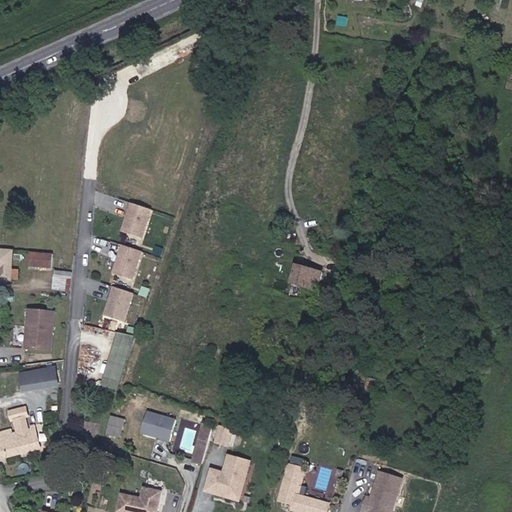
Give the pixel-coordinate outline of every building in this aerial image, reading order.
[(153,211),(129,202),(119,230),(143,238),(153,211)] [(141,251),(122,245),(113,274),(132,280),(141,251)] [(0,278),(10,279),(10,250),(0,249),(0,278)] [(31,251),(30,266),(53,268),(54,253),(31,251)] [(301,293),(307,275),(283,266),(276,285),(301,293)] [(73,290),(74,271),(55,270),(54,289),(73,290)] [(132,296),(113,290),(104,318),(123,324),(132,296)] [(47,352),(48,333),(42,332),(43,314),(25,312),(22,350),(47,352)] [(119,331),(102,384),(120,390),(137,337),(119,331)] [(101,367),(110,339),(92,332),(82,361),(101,367)] [(52,371),(37,374),(39,386),(54,384),(52,371)] [(37,374),(17,377),(19,389),(39,386),(37,374)] [(0,463),(38,453),(32,432),(32,433),(31,430),(28,431),(29,433),(26,434),(23,422),(25,421),(23,413),(7,417),(10,425),(12,425),(15,437),(10,439),(9,435),(0,437),(0,463)] [(159,444),(165,423),(137,415),(131,436),(159,444)] [(187,440),(196,443),(199,427),(190,425),(187,440)] [(219,444),(222,430),(207,426),(204,441),(219,444)] [(111,445),(114,433),(101,429),(97,442),(111,445)] [(182,463),(190,465),(196,443),(187,440),(182,463)] [(224,497),(229,476),(234,478),(239,460),(217,454),(213,472),(208,471),(203,492),(224,497)] [(285,494),(294,462),(286,460),(285,465),(278,463),(268,499),(282,503),(281,507),(297,511),(314,511),(317,503),(285,494)] [(203,492),(208,471),(201,469),(195,490),(203,492)] [(94,487),(96,477),(87,475),(85,485),(94,487)] [(229,498),(234,478),(229,476),(224,497),(229,498)] [(379,511),(388,483),(365,476),(357,503),(352,502),(349,511),(379,511)] [(129,495),(127,502),(114,499),(110,511),(139,511),(143,499),(129,495)]
